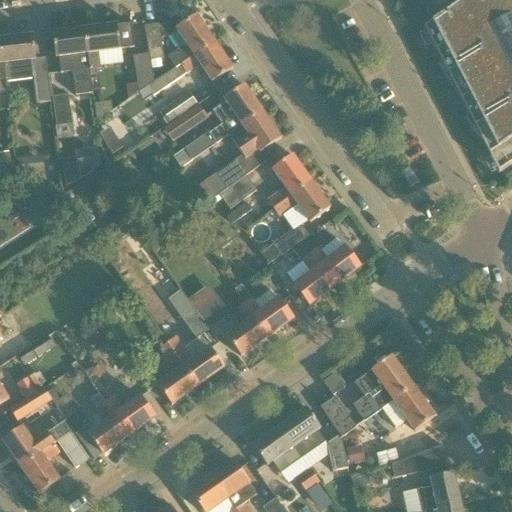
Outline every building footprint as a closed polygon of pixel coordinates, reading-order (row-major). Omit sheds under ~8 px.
[(511,165),(511,0),(466,0),(424,29),(441,64),(447,61),(461,81),(453,86),(469,118),(474,114),(488,135),(480,140),(498,175),(511,165)] [(181,66),(215,44),(196,17),(176,31),(187,47),(168,59),(176,70),(181,66)] [(117,26),(85,30),(90,71),(100,70),(98,54),(134,49),(131,25),(117,27),(117,26)] [(164,60),(158,25),(144,28),(149,55),(150,61),(161,60),(164,60)] [(92,95),(89,71),(90,71),(85,30),(53,35),(56,59),(59,59),(61,75),(72,73),(75,97),(92,95)] [(33,37),(1,40),(5,83),(33,80),(31,61),(35,61),(33,37)] [(215,44),(181,66),(187,75),(200,66),(212,84),(233,70),(215,44)] [(133,58),(137,84),(139,94),(147,89),(154,85),(154,84),(151,70),(150,61),(149,55),(133,58)] [(161,60),(150,61),(151,70),(161,69),(161,60)] [(48,78),(33,80),(37,105),(51,103),(48,78)] [(127,102),(130,100),(138,94),(139,95),(139,94),(137,84),(124,86),(127,102)] [(229,137),(262,113),(244,87),(224,101),(226,104),(212,113),(222,126),(208,135),(216,146),(229,137)] [(197,106),(188,93),(162,111),(162,113),(168,121),(171,124),(178,119),(197,106)] [(72,126),(68,96),(53,98),(57,128),(72,126)] [(197,106),(178,119),(188,133),(208,119),(199,105),(197,106)] [(262,153),(281,140),(262,113),(229,137),(245,160),(259,150),(262,153)] [(101,134),(111,152),(121,147),(111,129),(101,134)] [(101,166),(97,146),(75,151),(80,171),(101,166)] [(12,162),(9,152),(0,153),(0,160),(1,165),(12,162)] [(186,156),(180,160),(184,165),(190,161),(186,156)] [(273,211),(311,183),(292,157),(272,171),(285,189),(267,202),(273,211)] [(18,176),(30,175),(29,159),(16,161),(18,176)] [(211,202),(214,200),(246,178),(235,162),(200,186),(211,202)] [(410,189),(419,183),(409,168),(400,174),(410,189)] [(256,193),(246,178),(214,200),(217,204),(222,200),(230,211),(256,193)] [(89,208),(107,196),(96,180),(79,193),(89,208)] [(311,183),(273,211),(278,219),(282,216),(292,231),(300,225),(301,227),(308,222),(310,224),(330,210),(311,183)] [(54,210),(59,200),(43,193),(39,204),(54,210)] [(251,212),(246,205),(227,218),(232,225),(251,212)] [(235,223),(232,225),(243,232),(252,226),(249,223),(243,228),(235,223)] [(308,237),(300,225),(292,231),(272,246),(280,258),(297,245),(300,243),(308,237)] [(308,237),(300,243),(309,255),(317,249),(321,247),(312,234),(308,237)] [(317,249),(309,255),(334,288),(360,268),(345,249),(344,249),(337,240),(320,252),(317,249)] [(300,243),(292,250),(301,262),(301,261),(309,255),(300,243)] [(302,263),(286,276),(294,287),(293,287),(308,308),(334,288),(309,255),(301,261),(302,263)] [(209,331),(230,315),(208,285),(187,301),(209,331)] [(267,339),(293,320),(272,291),(254,303),(251,300),(241,286),(234,291),(244,304),(243,305),(267,339)] [(196,340),(209,331),(187,301),(179,289),(166,299),(196,340)] [(240,358),(267,339),(243,305),(235,311),(244,325),(226,338),(240,358)] [(0,338),(4,336),(15,329),(5,312),(1,315),(2,316),(0,317),(0,338)] [(96,353),(109,343),(100,330),(87,339),(96,353)] [(25,367),(55,348),(49,338),(18,357),(25,367)] [(224,369),(210,349),(192,361),(176,339),(167,345),(198,388),(224,369)] [(198,388),(167,345),(160,351),(175,373),(157,386),(171,407),(191,393),(198,388)] [(369,420),(382,411),(413,388),(391,358),(371,373),(382,387),(354,407),(365,422),(369,420)] [(36,375),(27,380),(35,392),(43,386),(36,375)] [(37,395),(35,392),(27,380),(16,387),(26,401),(31,399),(37,395)] [(0,407),(8,402),(0,388),(0,407)] [(413,388),(382,411),(395,429),(406,421),(415,433),(435,418),(425,404),(413,388)] [(52,402),(75,435),(83,429),(90,425),(69,395),(60,402),(52,391),(47,395),(52,402)] [(129,437),(105,404),(98,394),(90,400),(105,422),(87,435),(102,456),(129,437)] [(155,419),(141,398),(123,410),(114,397),(105,404),(129,437),(155,419)] [(18,424),(38,411),(31,399),(26,401),(10,411),(18,424)] [(334,401),(321,411),(342,440),(355,430),(334,401)] [(288,422),(279,429),(301,460),(325,444),(323,442),(316,432),(320,429),(306,410),(296,417),(296,416),(293,412),(286,418),(288,422)] [(20,469),(54,446),(54,445),(57,443),(58,444),(72,434),(64,424),(33,445),(22,428),(2,442),(4,446),(20,469)] [(262,441),(252,447),(254,449),(266,467),(273,463),(281,474),(301,460),(279,429),(270,435),(267,431),(259,437),(262,441)] [(347,469),(342,444),(337,438),(326,447),(332,472),(347,469)] [(39,496),(59,482),(47,463),(60,454),(54,446),(20,469),(39,496)] [(358,448),(345,450),(349,466),(361,463),(358,448)] [(421,455),(392,467),(394,480),(425,473),(421,455)] [(256,497),(249,485),(233,461),(211,477),(227,500),(235,511),(248,511),(244,505),(256,497)] [(296,481),(306,494),(320,484),(311,470),(296,481)] [(432,488),(416,492),(420,511),(440,511),(461,508),(454,474),(430,480),(432,488)] [(371,486),(368,476),(354,480),(357,491),(371,486)] [(211,477),(188,493),(202,511),(210,511),(227,500),(211,477)] [(284,511),(276,500),(262,510),(263,511),(284,511)]
